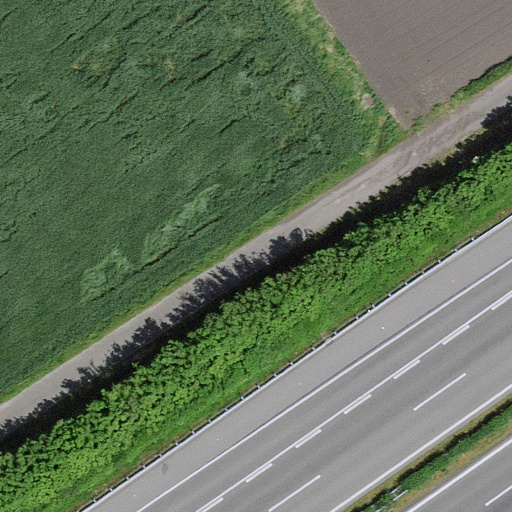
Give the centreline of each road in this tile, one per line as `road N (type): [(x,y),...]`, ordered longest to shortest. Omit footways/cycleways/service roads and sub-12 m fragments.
road 1 (track): [(511,91),(0,423)]
road 2 (motorway): [(511,339),(266,511)]
